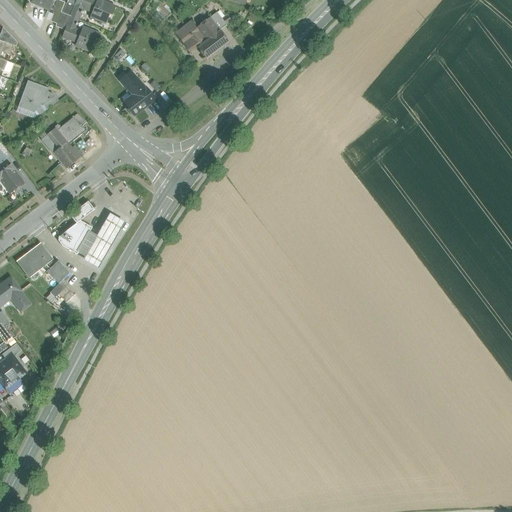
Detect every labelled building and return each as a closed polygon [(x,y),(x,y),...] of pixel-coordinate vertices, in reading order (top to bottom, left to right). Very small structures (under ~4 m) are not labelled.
[(33,0),(32,3),(46,8),(49,9),(52,0),(33,0)] [(59,1),(57,0),(52,0),(49,9),(46,8),(45,11),(53,15),(55,10),(59,1)] [(113,6),(99,0),(76,0),(75,6),(70,17),(78,20),(83,9),(92,13),(90,18),(106,24),(113,6)] [(59,1),(55,10),(61,13),(65,3),(59,1)] [(75,6),(65,3),(61,13),(70,17),(75,6)] [(53,15),(51,21),(57,24),(61,13),(55,10),(53,15)] [(53,15),(45,11),(43,18),(51,21),(53,15)] [(70,17),(61,13),(57,24),(56,26),(65,30),(70,17)] [(210,18),(220,31),(227,26),(217,13),(210,18)] [(99,34),(83,27),(81,31),(75,29),(78,20),(70,17),(65,30),(64,32),(68,33),(66,39),(77,43),(76,46),(92,52),(99,34)] [(198,48),(220,31),(210,18),(197,28),(192,22),(176,34),(191,53),(198,48)] [(18,43),(3,28),(0,36),(0,40),(13,46),(16,47),(17,44),(18,43)] [(198,48),(207,60),(230,43),(220,31),(198,48)] [(0,40),(0,57),(2,53),(9,56),(13,46),(0,40)] [(120,47),(112,56),(119,62),(127,53),(120,47)] [(124,58),(132,67),(137,63),(129,54),(124,58)] [(125,85),(135,77),(131,72),(121,81),(125,85)] [(125,105),(135,116),(157,99),(135,77),(125,85),(135,97),(125,105)] [(49,89),(28,81),(18,107),(35,113),(37,107),(40,107),(41,104),(43,105),(48,92),(49,89)] [(54,94),(48,92),(43,105),(47,110),(59,101),(54,94)] [(87,123),(78,114),(73,118),(83,127),(87,123)] [(73,118),(61,128),(58,125),(54,128),(55,129),(56,128),(67,142),(70,145),(84,133),(87,131),(87,130),(83,127),(73,118)] [(40,126),(32,134),(36,138),(39,135),(48,127),(43,122),(39,125),(40,126)] [(46,132),(49,129),(48,127),(39,135),(43,140),(48,135),(46,132)] [(55,129),(51,132),(49,129),(46,132),(48,135),(43,140),(54,153),(67,142),(56,129),(55,129)] [(32,134),(27,138),(32,143),(36,138),(32,134)] [(0,149),(7,159),(11,155),(0,140),(0,149)] [(67,142),(54,153),(66,169),(79,160),(78,158),(83,155),(75,146),(72,148),(70,145),(67,142)] [(0,180),(1,182),(15,171),(7,159),(5,160),(0,163),(0,180)] [(15,171),(1,182),(10,194),(18,188),(16,186),(24,181),(15,171)] [(91,206),(88,202),(70,216),(73,220),(77,224),(80,221),(94,211),(91,206)] [(85,257),(83,261),(91,265),(98,270),(125,223),(117,219),(110,214),(97,236),(85,257)] [(80,221),(77,224),(59,238),(59,241),(63,247),(77,255),(78,253),(90,232),(92,228),(80,221)] [(90,232),(78,253),(85,257),(97,236),(90,232)] [(41,245),(18,263),(29,278),(44,266),(50,261),(52,260),(41,245)] [(54,265),(50,261),(44,266),(49,271),(47,272),(59,284),(61,283),(70,273),(58,261),(54,265)] [(11,278),(0,286),(0,306),(11,298),(21,311),(29,305),(20,292),(21,292),(11,278)] [(61,283),(59,284),(50,294),(55,298),(58,295),(66,287),(61,283)] [(74,295),(66,287),(58,295),(67,303),(74,295)] [(10,324),(1,312),(0,312),(0,322),(4,328),(10,324)] [(0,322),(0,334),(6,342),(12,338),(4,328),(0,322)] [(12,355),(14,358),(22,351),(16,344),(2,355),(6,360),(12,355)] [(6,360),(0,364),(0,382),(5,389),(25,373),(14,358),(12,355),(6,360)]
